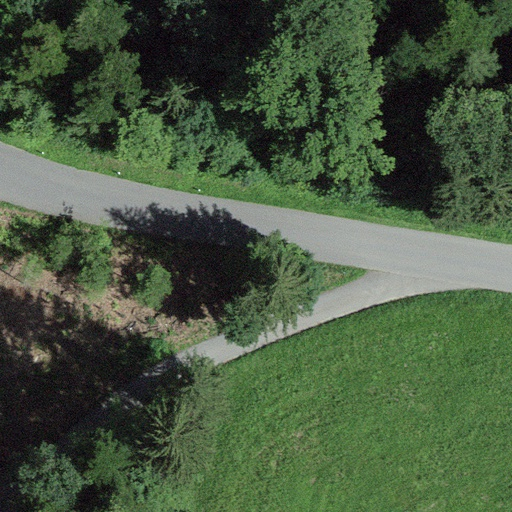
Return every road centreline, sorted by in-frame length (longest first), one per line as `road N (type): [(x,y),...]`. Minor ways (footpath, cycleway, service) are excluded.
road 1 (unclassified): [(0,494),(143,375),(411,260)]
road 2 (unclassified): [(0,161),(411,260)]
